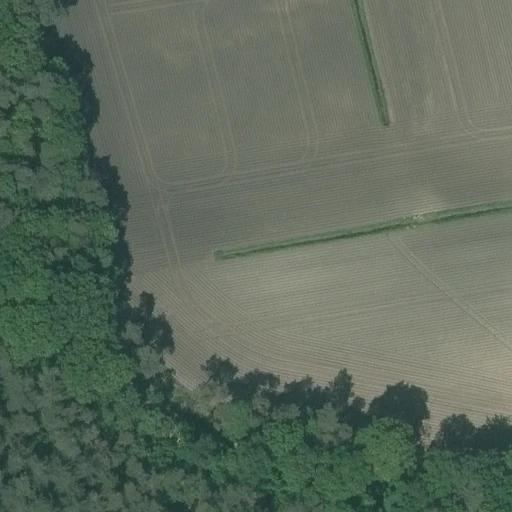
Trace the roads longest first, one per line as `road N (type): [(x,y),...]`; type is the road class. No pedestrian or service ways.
road 1 (track): [(476,511),(245,460),(186,438),(0,289)]
road 2 (track): [(10,298),(56,511)]
